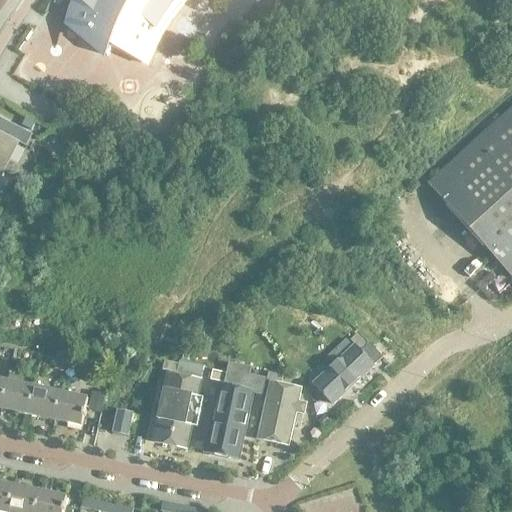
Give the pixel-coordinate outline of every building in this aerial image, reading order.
[(75,11),(73,18),(71,24),(70,30),(72,30),(72,29),(97,42),(94,46),(106,57),(112,50),(140,64),(143,57),(141,55),(158,36),(160,37),(163,32),(167,26),(170,21),(174,16),(178,10),(182,5),(187,0),(79,0),(78,5),(75,11)] [(71,103),(77,96),(68,88),(62,94),(71,103)] [(511,109),(427,185),(511,279),(511,109)] [(0,118),(0,192),(3,194),(6,189),(9,184),(0,179),(4,173),(11,176),(19,174),(17,165),(10,161),(19,144),(26,148),(32,136),(0,118)] [(357,335),(350,342),(347,339),(306,378),(333,406),(384,359),(369,343),(367,345),(357,335)] [(15,350),(13,360),(29,363),(31,353),(15,350)] [(67,356),(58,353),(54,367),(64,370),(67,356)] [(167,371),(151,445),(189,452),(194,429),(198,430),(204,400),(199,399),(203,381),(201,381),(204,367),(179,362),(178,364),(163,361),(162,370),(167,371)] [(212,372),(211,380),(220,382),(204,455),(240,463),(254,396),(263,397),(266,379),(250,376),(252,369),(229,364),(227,375),(212,372)] [(268,374),(266,382),(269,383),(256,442),(289,449),(296,414),(305,416),(308,405),(299,403),(302,390),(281,385),(283,377),(268,374)] [(33,389),(7,383),(1,410),(27,416),(33,389)] [(54,421),(59,394),(33,389),(27,416),(54,421)] [(88,412),(101,415),(105,395),(92,393),(88,412)] [(87,400),(59,394),(54,421),(81,427),(87,400)] [(119,412),(114,434),(127,437),(132,415),(119,412)] [(0,511),(6,511),(12,487),(0,484),(0,511)] [(34,511),(39,493),(12,487),(6,511),(34,511)] [(62,511),(65,499),(39,493),(34,511),(62,511)] [(132,511),(133,510),(82,499),(80,509),(94,511),(132,511)] [(205,511),(206,511),(162,502),(160,511),(205,511)]
